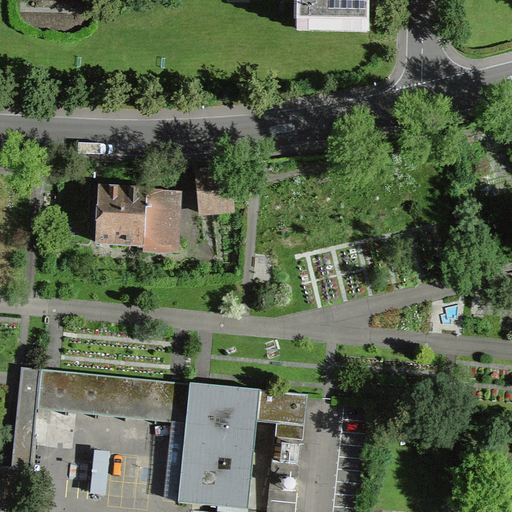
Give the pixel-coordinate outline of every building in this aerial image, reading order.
[(298,0),(299,31),(371,32),(371,0),(298,0)] [(235,167),(197,171),(201,218),(240,214),(235,167)] [(98,248),(180,257),(187,192),(105,183),(98,248)] [(23,371),(12,470),(36,473),(43,413),(47,374),(23,371)] [(179,388),(47,374),(43,413),(175,427),(179,388)] [(195,389),(179,388),(175,427),(168,497),(183,499),(195,389)] [(265,397),(195,389),(183,499),(253,506),(265,397)] [(12,470),(0,468),(0,499),(33,504),(36,473),(12,470)]
